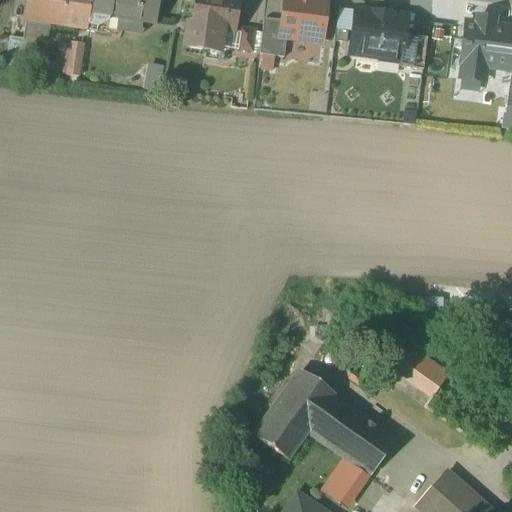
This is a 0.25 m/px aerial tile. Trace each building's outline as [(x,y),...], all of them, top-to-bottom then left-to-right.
[(26,0),(23,23),(86,33),(89,15),(91,0),(26,0)] [(91,0),(89,15),(109,18),(109,19),(155,26),(159,0),(91,0)] [(238,3),(221,0),(196,0),(192,27),(187,27),(184,50),(206,54),(207,43),(220,45),(222,33),(233,35),(238,3)] [(298,0),(298,1),(293,0),(284,0),(281,24),(279,41),(286,41),(306,44),(307,35),(322,37),(326,4),(311,2),(309,0),(298,0)] [(375,60),(380,17),(354,14),(349,57),(375,60)] [(380,17),(375,60),(399,63),(400,57),(401,58),(404,38),(406,21),(380,17)] [(281,24),(263,21),(259,58),(283,61),(286,41),(279,41),(281,24)] [(511,31),(465,26),(460,65),(462,66),(460,82),(481,84),(483,69),(511,72),(511,31)] [(255,33),(239,30),(236,52),(251,54),(255,33)] [(426,42),(404,38),(401,58),(400,57),(399,63),(398,70),(422,73),(426,42)] [(37,44),(9,40),(5,67),(32,72),(37,44)] [(53,75),(61,75),(61,84),(79,84),(79,45),(53,45),(53,75)] [(446,378),(395,341),(379,363),(431,400),(446,378)] [(333,399),(300,375),(254,441),(287,464),(332,402),(333,399)] [(511,428),(511,423),(446,378),(431,400),(424,409),(492,457),(511,428)] [(393,445),(332,402),(307,436),(369,479),(393,445)] [(343,465),(323,495),(339,506),(360,477),(343,465)] [(488,511),(446,474),(414,510),(416,511),(488,511)] [(315,511),(296,499),(287,511),(315,511)]
